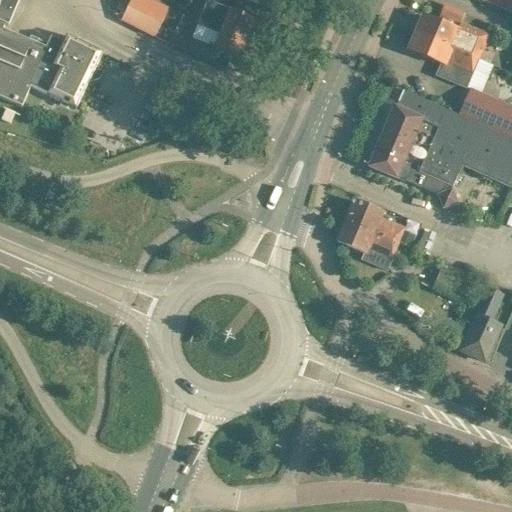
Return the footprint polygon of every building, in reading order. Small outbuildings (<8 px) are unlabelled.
[(102,54),(84,45),(72,40),(69,48),(50,40),(45,50),(2,32),(5,26),(9,25),(19,0),(0,0),(0,98),(21,107),(30,87),(46,95),(45,96),(75,110),(87,84),(99,80),(102,72),(95,69),(102,54)] [(120,0),(116,9),(124,12),(120,21),(168,45),(182,17),(168,10),(169,9),(150,0),(120,0)] [(511,0),(483,0),(483,2),(511,13),(511,0)] [(207,2),(205,7),(197,25),(219,34),(214,48),(239,58),(254,22),(207,2)] [(422,17),(415,35),(477,60),(484,45),(488,36),(460,26),(458,25),(463,15),(444,7),(437,24),(422,17)] [(477,60),(415,35),(408,52),(427,59),(441,65),(437,76),(467,89),(478,61),(477,60)] [(395,109),(393,108),(368,168),(439,197),(443,208),(455,204),(451,192),(461,168),(502,185),(511,189),(511,141),(458,117),(398,90),(398,91),(401,93),(395,109)] [(459,115),(458,117),(511,141),(511,109),(470,91),(459,115)] [(354,202),(345,223),(397,244),(398,240),(402,232),(403,230),(388,223),(387,227),(378,223),(382,214),(354,202)] [(397,244),(345,223),(336,243),(364,255),(367,249),(391,259),(397,244)] [(411,250),(421,254),(429,235),(418,231),(416,237),(411,250)] [(398,240),(397,244),(411,250),(416,237),(402,232),(398,240)] [(433,290),(471,306),(481,282),(443,266),(433,290)] [(476,315),(492,323),(504,297),(488,290),(476,315)] [(500,327),(492,323),(476,315),(459,352),(484,363),(500,327)]
